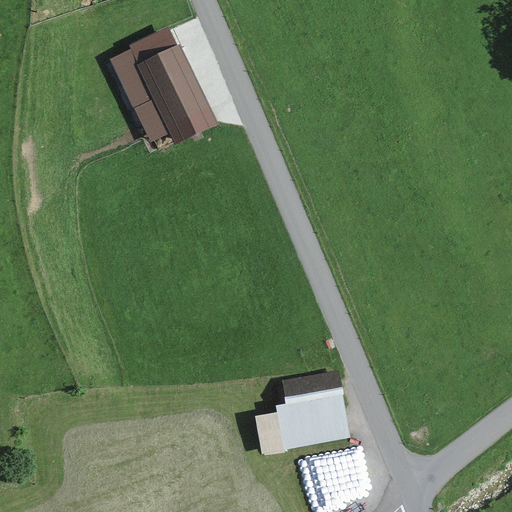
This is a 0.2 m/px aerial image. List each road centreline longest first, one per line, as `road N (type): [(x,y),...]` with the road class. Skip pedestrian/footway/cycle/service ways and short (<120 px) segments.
road 1 (unclassified): [(411,498),(198,0)]
road 2 (residential): [(511,415),(411,498)]
